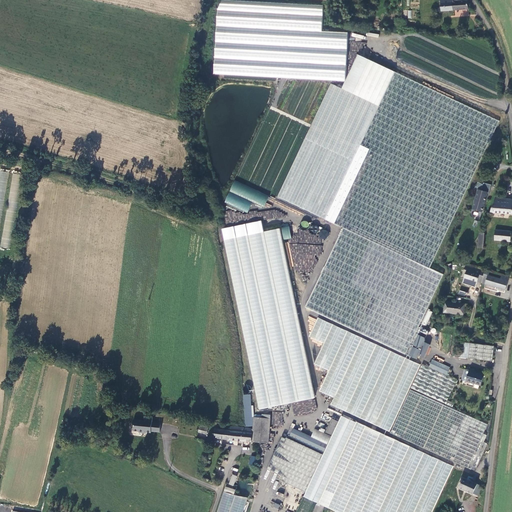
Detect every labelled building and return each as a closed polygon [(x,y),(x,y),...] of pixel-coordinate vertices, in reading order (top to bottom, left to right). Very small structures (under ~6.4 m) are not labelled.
[(230,0),(219,0),(215,74),(347,81),(349,32),(323,31),(324,5),(230,0)] [(469,10),(468,2),(465,1),(465,0),(440,0),(442,12),(469,10)] [(499,122),(371,62),(355,96),(332,85),(279,199),(343,229),(306,308),(406,355),(443,275),(430,269),(499,122)] [(0,171),(0,222),(8,173),(0,171)] [(11,174),(1,247),(10,248),(20,175),(11,174)] [(264,207),(269,194),(233,181),(224,204),(248,212),(252,202),(264,207)] [(487,193),(478,191),(473,210),(482,213),(488,193),(487,193)] [(511,200),(496,199),(490,213),(511,214),(511,200)] [(286,209),(246,214),(247,221),(286,217),(286,209)] [(304,221),(303,221),(302,222),(302,223),(301,223),(301,224),(301,225),(301,226),(301,227),(302,228),(303,229),(304,229),(304,230),(305,230),(306,230),(307,230),(308,229),(309,229),(309,228),(310,227),(310,226),(310,225),(310,224),(309,223),(309,222),(308,222),(307,221),(306,221),(305,221),(304,221)] [(316,225),(315,225),(314,225),(313,225),(312,226),(311,227),(311,228),(310,229),(310,230),(310,231),(311,231),(311,232),(312,233),(313,234),(314,234),(315,234),(316,234),(317,234),(318,233),(319,233),(319,232),(319,231),(320,230),(320,229),(319,228),(319,227),(318,226),(317,226),(316,225)] [(226,241),(261,409),(315,398),(280,230),(226,241)] [(326,230),(325,230),(324,230),(323,230),(322,231),(321,232),(321,233),(321,234),(321,235),(321,236),(321,237),(322,238),(323,238),(324,239),(325,239),(326,239),(327,239),(328,238),(329,237),(329,236),(330,235),(330,234),(330,233),(329,232),(329,231),(328,231),(327,230),(326,230)] [(505,241),(511,242),(511,232),(496,231),(495,241),(505,241)] [(464,278),(466,279),(505,291),(508,283),(501,280),(489,276),(489,273),(475,269),(474,269),(465,267),(464,270),(466,271),(464,278)] [(457,304),(445,303),(444,313),(464,315),(465,305),(459,304),(459,303),(457,302),(457,304)] [(421,324),(426,326),(433,312),(428,309),(421,324)] [(310,323),(309,327),(313,329),(316,319),(308,316),(307,322),(310,323)] [(420,364),(320,318),(310,337),(325,343),(316,364),(331,370),(321,391),(335,398),(332,405),(390,431),(420,364)] [(425,338),(419,336),(414,346),(422,350),(425,343),(426,342),(425,338)] [(421,351),(419,356),(425,358),(431,345),(425,343),(422,350),(421,351)] [(492,362),(494,347),(463,343),(461,354),(456,353),(455,357),(469,359),(477,360),(492,362)] [(413,348),(409,356),(417,360),(419,356),(421,351),(413,348)] [(423,365),(392,434),(472,470),(473,467),(477,469),(481,458),(474,455),(488,425),(445,406),(457,380),(447,376),(450,368),(433,360),(430,368),(423,365)] [(484,376),(470,371),(467,382),(481,386),(484,376)] [(294,413),(316,410),(315,399),(310,400),(311,403),(307,404),(308,407),(299,409),(300,409),(293,410),(294,413)] [(153,417),(144,416),(144,421),(133,420),(133,423),(134,425),(134,431),(138,431),(139,433),(143,433),(144,432),(151,433),(151,431),(152,423),(153,417)] [(432,511),(454,466),(343,416),(305,496),(339,511),(432,511)] [(246,432),(245,441),(263,444),(269,444),(271,419),(254,418),(254,429),(249,429),(246,428),(246,432)] [(332,436),(339,422),(332,419),(326,433),(332,436)] [(210,424),(199,421),(196,432),(207,434),(210,424)] [(152,423),(151,431),(160,432),(161,424),(152,423)] [(246,432),(246,428),(232,427),(231,431),(224,431),(223,439),(243,441),(244,433),(246,432)] [(311,437),(294,429),(289,439),(323,455),(328,445),(311,437)] [(332,437),(315,429),(311,437),(328,445),(332,437)] [(215,438),(223,439),(224,431),(216,430),(215,438)] [(277,479),(306,493),(323,455),(289,439),(287,438),(286,439),(283,438),(268,470),(279,475),(277,479)] [(207,442),(198,439),(196,444),(205,448),(207,442)] [(252,456),(250,465),(256,467),(258,458),(252,456)] [(228,484),(233,486),(237,476),(232,474),(228,484)] [(482,487),(463,478),(459,487),(466,490),(466,492),(472,495),(473,494),(478,497),(482,487)] [(241,511),(246,498),(234,494),(235,489),(223,486),(215,511),(241,511)] [(302,498),(296,511),(306,511),(310,502),(302,498)] [(270,506),(278,509),(280,505),(272,501),(270,506)]
